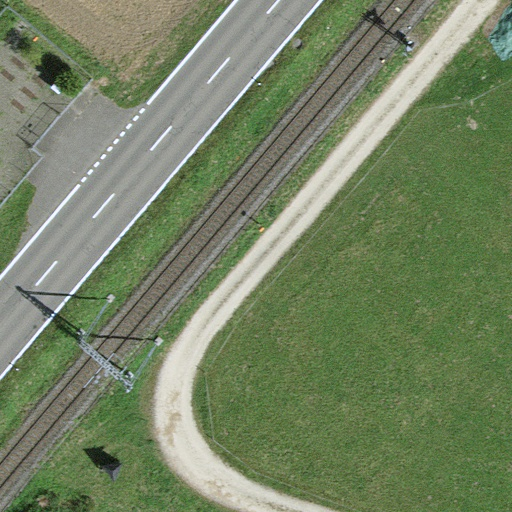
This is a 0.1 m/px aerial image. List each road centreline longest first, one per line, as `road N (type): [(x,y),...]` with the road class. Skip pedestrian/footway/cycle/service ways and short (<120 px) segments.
road 1 (track): [(482,0),(179,356),(165,422),(207,485),(279,511)]
road 2 (primary): [(0,329),(279,0)]
